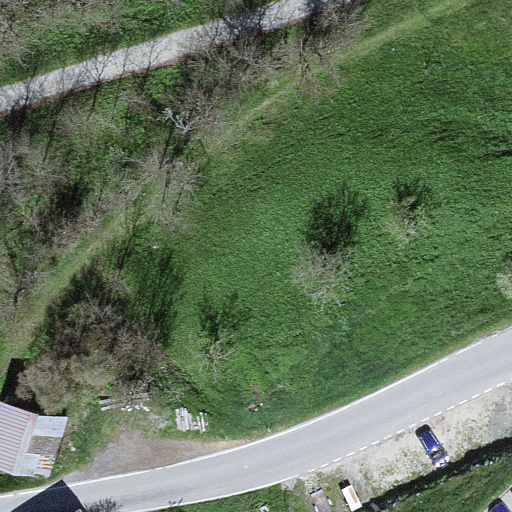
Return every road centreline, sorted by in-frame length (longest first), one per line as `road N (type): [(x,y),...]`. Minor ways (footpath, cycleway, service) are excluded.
road 1 (tertiary): [(59,511),(294,468),(511,361)]
road 2 (residential): [(0,111),(217,59)]
